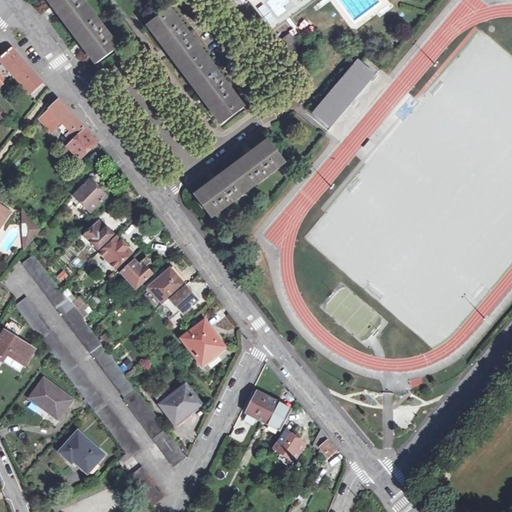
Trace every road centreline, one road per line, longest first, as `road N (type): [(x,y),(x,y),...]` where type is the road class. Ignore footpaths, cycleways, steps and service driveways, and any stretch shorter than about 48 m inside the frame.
road 1 (residential): [(262,336),(17,4)]
road 2 (residential): [(382,481),(511,330)]
road 3 (residential): [(262,336),(177,511)]
road 4 (residential): [(364,461),(262,336)]
